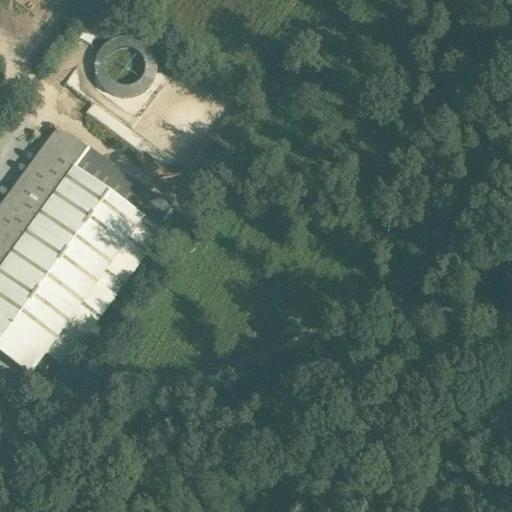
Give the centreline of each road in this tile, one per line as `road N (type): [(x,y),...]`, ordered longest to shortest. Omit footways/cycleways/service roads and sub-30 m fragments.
road 1 (track): [(0,421),(92,417),(310,362),(425,322),(511,331)]
road 2 (track): [(0,428),(91,511)]
